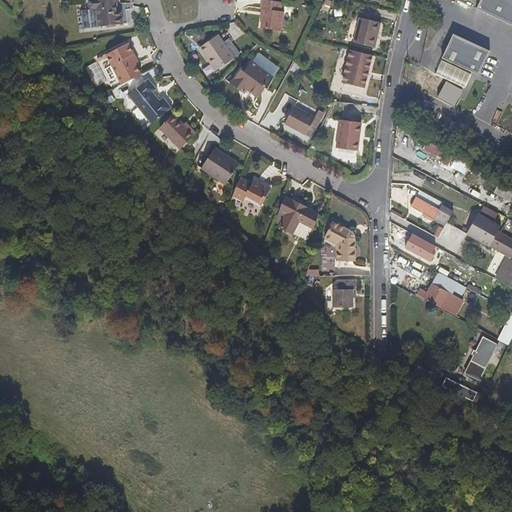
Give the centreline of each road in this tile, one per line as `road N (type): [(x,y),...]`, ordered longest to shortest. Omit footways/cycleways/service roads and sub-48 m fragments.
road 1 (residential): [(153,0),(173,59),(205,104),(352,194),(382,192)]
road 2 (residential): [(417,0),(382,192)]
road 3 (residential): [(382,192),(380,340)]
